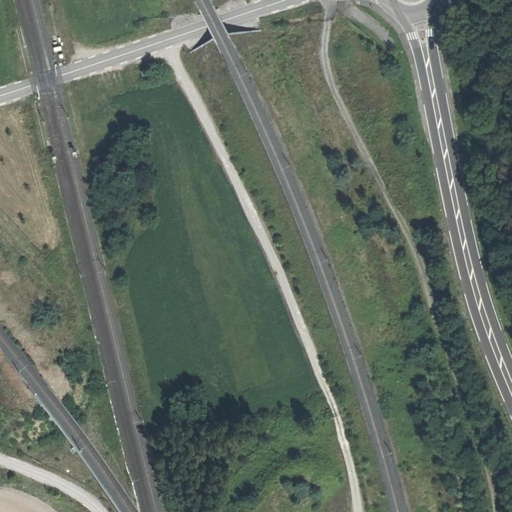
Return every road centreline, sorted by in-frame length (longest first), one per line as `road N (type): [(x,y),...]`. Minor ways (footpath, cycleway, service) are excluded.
road 1 (track): [(329,0),(320,58),(407,236),(497,511)]
road 2 (track): [(361,511),(336,416),(276,265),(161,41)]
road 3 (tertiary): [(286,0),(0,96)]
road 4 (secondary): [(511,388),(446,163)]
road 5 (secondary): [(446,163),(430,5)]
road 6 (secondary): [(403,11),(446,163)]
